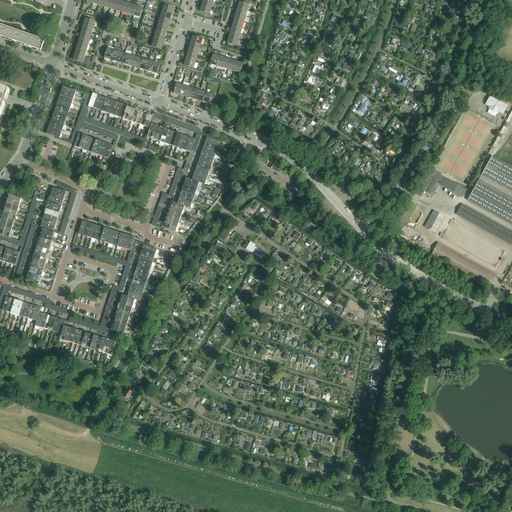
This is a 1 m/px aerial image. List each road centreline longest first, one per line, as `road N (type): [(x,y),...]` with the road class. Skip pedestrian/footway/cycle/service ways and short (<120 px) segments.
road 1 (residential): [(95,418),(264,142)]
road 2 (residential): [(360,228),(450,114),(487,0)]
road 3 (residential): [(53,297),(101,312),(115,269),(67,253)]
road 4 (unclassified): [(479,308),(390,258),(360,228)]
road 5 (residential): [(168,166),(145,228),(81,209)]
road 6 (residential): [(360,228),(306,170),(264,142)]
